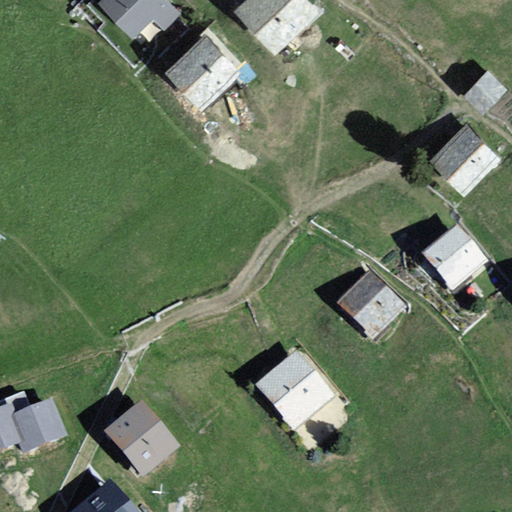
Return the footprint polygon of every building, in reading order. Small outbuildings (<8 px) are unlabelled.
[(170,7),(163,0),(112,0),(106,7),(138,39),(170,7)] [(321,15),(306,0),(258,0),(244,14),(280,53),(321,15)] [(178,11),(166,21),(178,35),(190,24),(178,11)] [(214,40),(176,71),(204,104),(241,73),(214,40)] [(508,92),(493,76),(471,97),(486,113),(508,92)] [(469,191),(501,159),(471,130),(439,162),(469,191)] [(462,233),(432,258),(462,292),(491,267),(462,233)] [(405,316),(369,279),(343,305),(378,342),(405,316)] [(300,361),(264,392),(297,431),(334,401),(300,361)] [(0,397),(0,445),(22,437),(26,447),(69,430),(54,391),(32,400),(26,387),(0,397)] [(151,412),(119,436),(147,474),(179,450),(151,412)] [(67,511),(149,511),(111,471),(67,511)]
